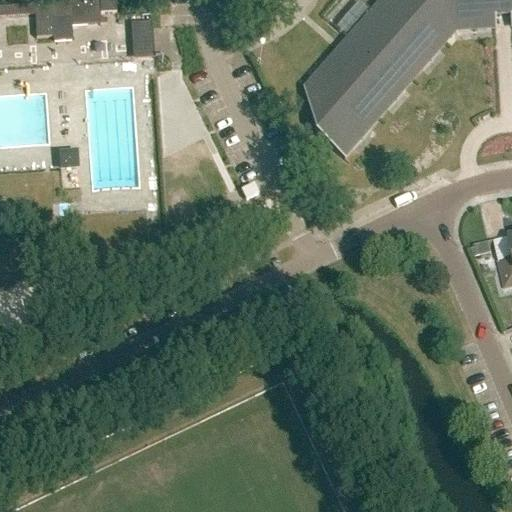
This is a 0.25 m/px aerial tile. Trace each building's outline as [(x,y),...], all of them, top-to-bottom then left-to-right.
[(340,56),(306,94),(328,114),(316,128),(321,133),(317,138),(340,159),(341,158),(453,30),(495,28),(495,18),(509,17),(510,27),(511,26),(511,0),(389,0),(376,16),(373,13),(348,41),(351,44),(345,51),(340,56)] [(54,32),(101,29),(100,18),(116,17),(115,5),(99,6),(99,2),(0,9),(0,19),(35,17),(37,42),(54,41),(54,32)] [(117,23),(118,36),(129,35),(128,23),(117,23)] [(156,63),(153,26),(131,28),(134,65),(156,63)] [(61,174),(79,173),(77,154),(59,156),(61,174)] [(511,235),(507,237),(511,259),(511,261),(497,265),(503,291),(511,288),(511,235)]
